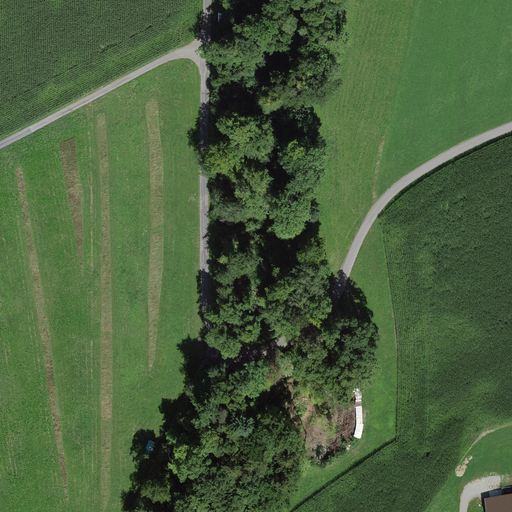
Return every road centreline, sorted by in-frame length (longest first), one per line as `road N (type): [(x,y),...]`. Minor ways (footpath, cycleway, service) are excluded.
road 1 (unclassified): [(511,124),(393,187),(362,226),(334,298),(314,325),(240,359),(213,351),(199,313),(205,0)]
road 2 (track): [(201,49),(166,55),(0,143)]
